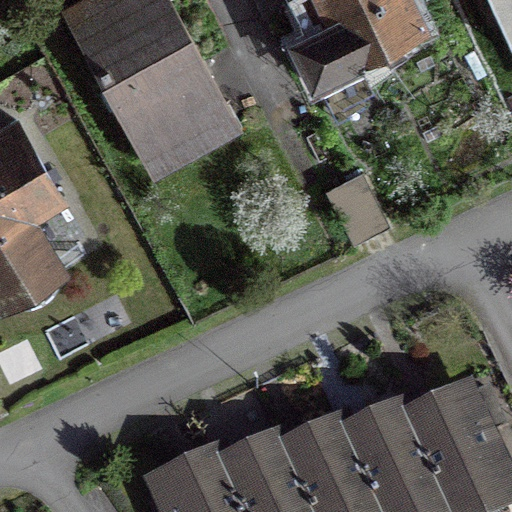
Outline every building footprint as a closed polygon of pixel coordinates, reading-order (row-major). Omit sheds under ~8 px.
[(142,154),(222,108),(162,0),(92,0),(65,15),(142,154)] [(419,29),(404,0),(317,0),(322,9),(309,16),(317,32),(292,44),(317,94),(360,73),(354,61),(385,46),(396,55),(410,47),(410,34),(419,29)] [(511,0),(494,0),(511,37),(511,0)] [(56,197),(13,123),(0,131),(0,289),(52,259),(26,215),(56,197)] [(298,451),(281,459),(277,449),(242,464),(220,474),(215,464),(199,471),(157,490),(166,511),(510,511),(506,503),(508,502),(463,402),(421,420),(404,428),(400,418),(399,418),(361,435),(343,443),(338,433),(298,451)]
